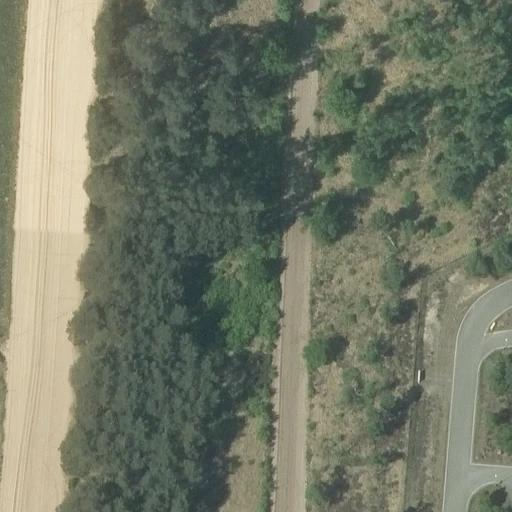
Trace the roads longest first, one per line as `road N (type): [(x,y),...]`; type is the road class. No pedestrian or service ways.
road 1 (track): [(37,511),(69,0)]
road 2 (track): [(308,0),(283,511)]
